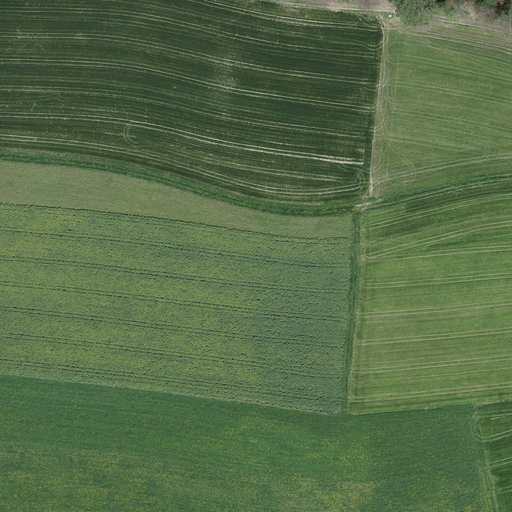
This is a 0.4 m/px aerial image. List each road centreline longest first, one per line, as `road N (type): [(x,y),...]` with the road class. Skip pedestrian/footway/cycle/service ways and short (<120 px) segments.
road 1 (track): [(303,0),(511,30)]
road 2 (track): [(511,177),(362,208)]
